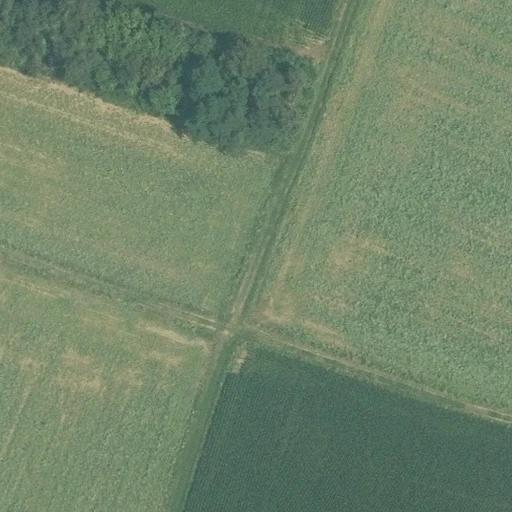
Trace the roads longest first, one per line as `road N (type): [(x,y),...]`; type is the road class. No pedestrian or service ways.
road 1 (track): [(231,331),(356,0)]
road 2 (track): [(231,331),(511,420)]
road 3 (track): [(0,252),(231,331)]
road 4 (track): [(162,511),(231,331)]
